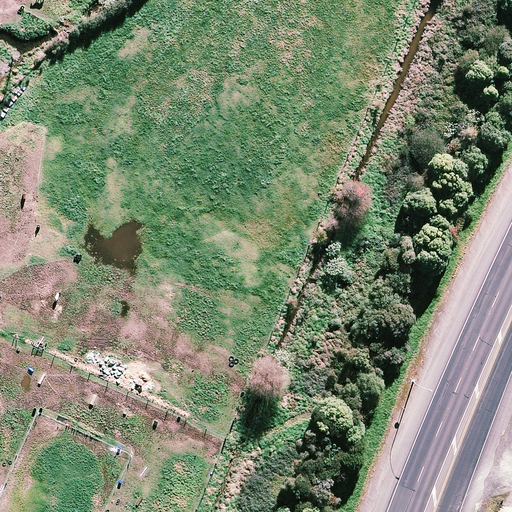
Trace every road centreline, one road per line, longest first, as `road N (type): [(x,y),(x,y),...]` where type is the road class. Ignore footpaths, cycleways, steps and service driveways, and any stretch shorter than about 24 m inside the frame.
road 1 (trunk): [(407,511),(511,273)]
road 2 (trunk): [(511,344),(448,511)]
